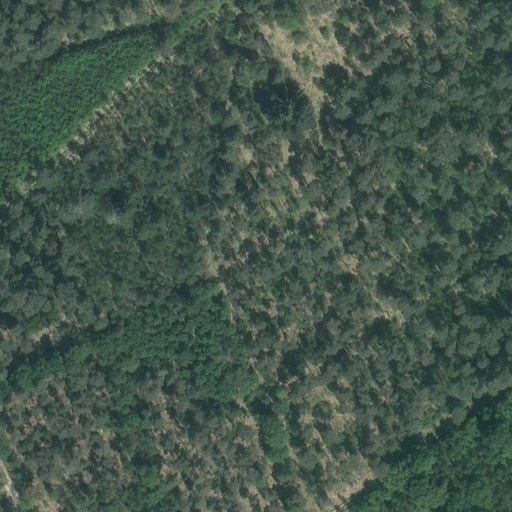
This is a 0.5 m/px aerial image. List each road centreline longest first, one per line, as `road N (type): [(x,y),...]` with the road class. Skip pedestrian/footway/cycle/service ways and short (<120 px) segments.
road 1 (track): [(130,310),(511,131)]
road 2 (track): [(46,166),(168,511)]
road 3 (track): [(0,210),(228,0)]
road 4 (track): [(511,250),(269,397)]
road 5 (track): [(240,0),(195,276)]
road 6 (track): [(220,265),(311,511)]
road 7 (track): [(0,60),(227,0)]
road 8 (track): [(338,511),(511,381)]
